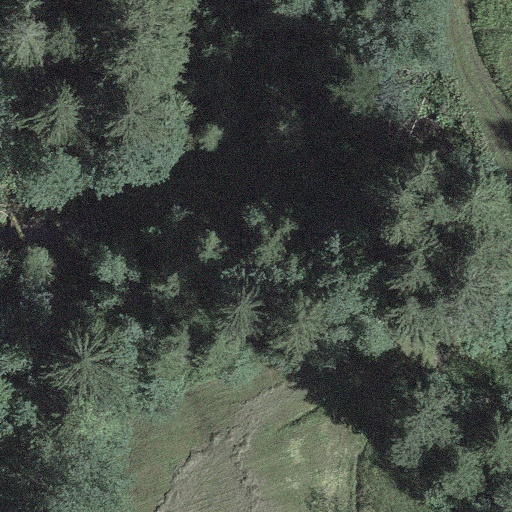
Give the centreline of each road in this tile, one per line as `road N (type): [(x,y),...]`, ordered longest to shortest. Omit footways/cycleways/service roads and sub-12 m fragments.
road 1 (track): [(511,329),(480,354),(325,393),(271,429)]
road 2 (track): [(460,0),(469,76),(511,165)]
